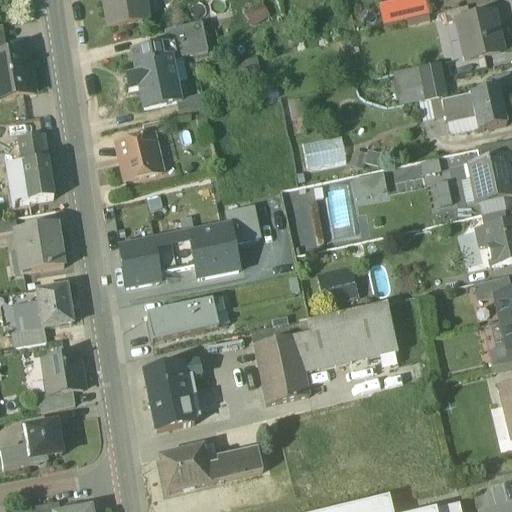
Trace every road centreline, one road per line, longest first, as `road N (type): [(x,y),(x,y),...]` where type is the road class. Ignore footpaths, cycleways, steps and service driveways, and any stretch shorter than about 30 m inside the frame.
road 1 (tertiary): [(124,475),(54,0)]
road 2 (residential): [(0,498),(124,475)]
